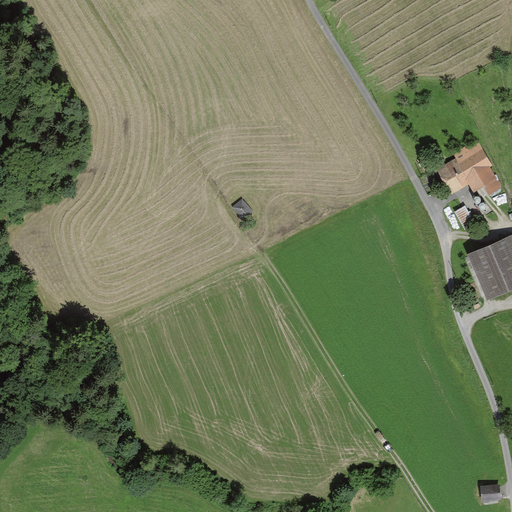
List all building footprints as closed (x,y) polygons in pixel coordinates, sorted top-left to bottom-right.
[(482,196),(498,186),(472,143),(428,170),(444,196),(463,185),(468,193),(477,187),(482,196)] [(249,212),(238,196),(229,203),(240,219),(249,212)] [(459,205),(449,211),(458,229),(469,223),(459,205)] [(511,286),(511,242),(508,234),(459,256),(479,301),(511,286)] [(493,485),(473,486),(474,502),(494,501),(493,485)]
